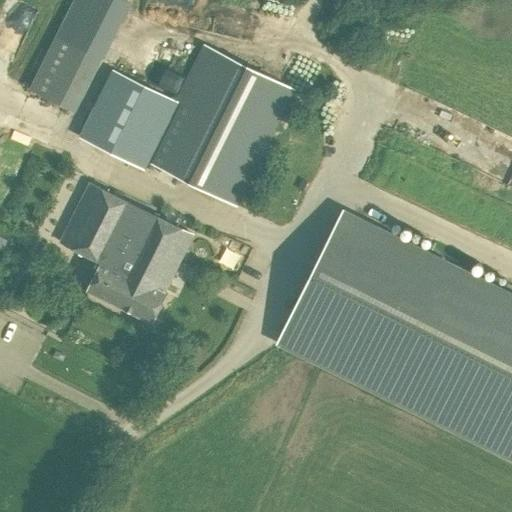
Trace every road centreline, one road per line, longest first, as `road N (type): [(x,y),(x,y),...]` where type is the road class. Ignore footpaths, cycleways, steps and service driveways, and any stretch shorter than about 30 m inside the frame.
road 1 (unknown): [(113,436),(247,329),(371,88)]
road 2 (unknown): [(113,436),(105,403),(0,343)]
